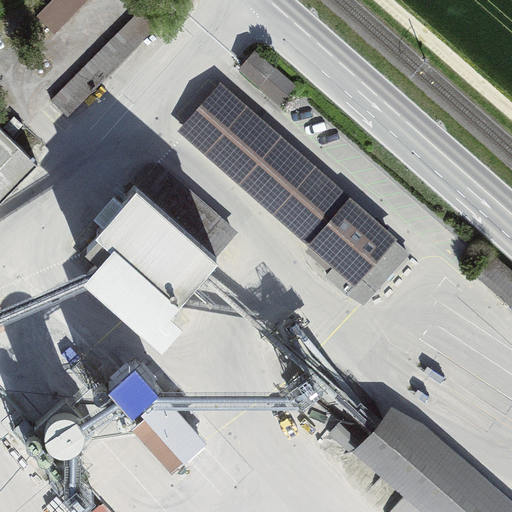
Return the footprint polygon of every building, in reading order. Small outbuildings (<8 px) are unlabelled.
[(141,2),(50,97),(65,111),(156,17),(141,2)] [(254,52),(241,67),(280,101),(293,86),(254,52)] [(221,82),(178,131),(309,247),(305,252),(329,273),(326,276),(347,295),(364,305),(410,253),(396,241),(398,239),(221,82)] [(0,127),(0,200),(36,164),(0,127)] [(86,272),(149,330),(233,236),(155,165),(97,229),(99,232),(80,253),(93,264),(86,272)] [(511,270),(494,254),(477,273),(511,304),(511,270)] [(441,392),(449,379),(415,356),(406,369),(441,392)] [(138,403),(145,411),(161,397),(154,388),(159,384),(135,358),(108,382),(132,408),(138,403)] [(133,415),(101,380),(92,388),(124,424),(133,415)] [(170,388),(161,397),(145,411),(148,414),(136,425),(175,467),(202,442),(175,411),(184,403),(170,388)] [(64,399),(62,397),(35,421),(37,423),(35,425),(63,457),(65,455),(67,457),(94,432),(92,431),(95,428),(66,397),(64,399)] [(511,511),(511,499),(424,424),(391,406),(351,452),(421,511),(511,511)] [(93,493),(24,415),(12,426),(55,475),(49,480),(59,492),(62,489),(78,507),(93,493)] [(359,441),(339,423),(328,434),(348,453),(359,441)]
